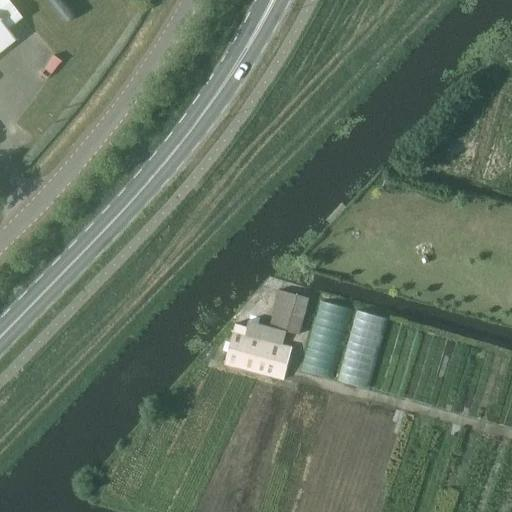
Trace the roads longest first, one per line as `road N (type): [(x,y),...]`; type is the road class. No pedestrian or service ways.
road 1 (primary): [(0,335),(212,98),(274,0)]
road 2 (unclassified): [(187,0),(112,118),(0,240)]
road 3 (track): [(511,436),(299,378)]
